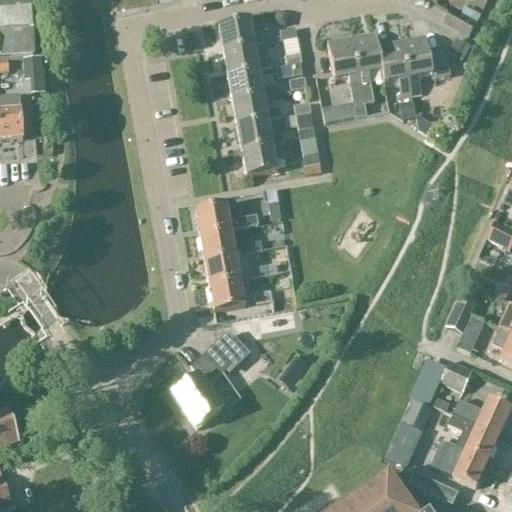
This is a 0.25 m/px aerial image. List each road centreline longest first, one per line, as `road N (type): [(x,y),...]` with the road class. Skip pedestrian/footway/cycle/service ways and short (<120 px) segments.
road 1 (residential): [(97,394),(180,326),(127,39),(142,27),(277,2),(328,14),(374,4)]
road 2 (residential): [(97,394),(23,288),(0,274)]
